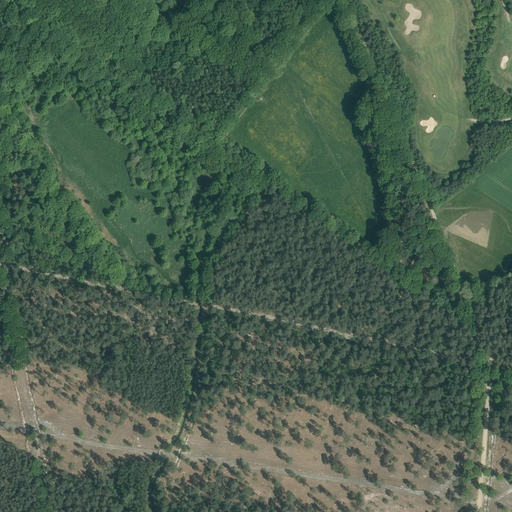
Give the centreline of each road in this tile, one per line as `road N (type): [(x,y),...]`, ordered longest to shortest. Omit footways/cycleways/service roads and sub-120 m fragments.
road 1 (track): [(341,0),(368,47),(477,326)]
road 2 (track): [(207,305),(491,362)]
road 3 (track): [(49,511),(1,262)]
road 4 (track): [(207,305),(1,262)]
road 5 (track): [(163,452),(179,444),(194,401),(207,305)]
road 6 (track): [(491,362),(479,511)]
